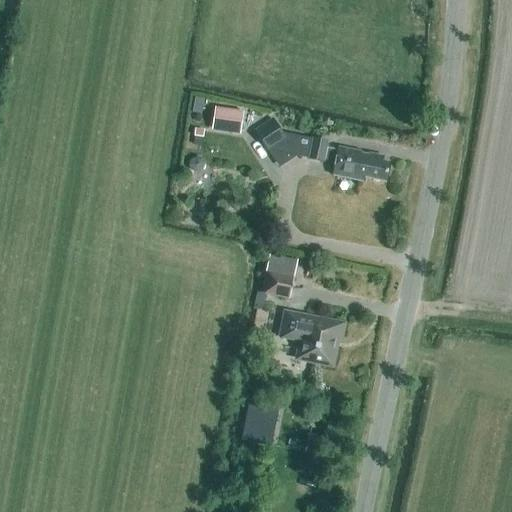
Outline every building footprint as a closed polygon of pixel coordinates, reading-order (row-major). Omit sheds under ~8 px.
[(211,125),(239,129),(241,111),(213,107),(211,125)] [(332,141),(318,138),(280,129),(273,118),(254,130),(278,169),(299,155),(327,161),(328,157),(340,160),(337,175),(367,182),(368,178),(390,183),(394,164),(386,162),(388,157),(343,147),(342,150),(331,147),(332,141)] [(203,164),(201,159),(196,157),(191,160),(189,165),(191,170),(197,172),(202,169),(203,164)] [(290,297),(295,276),(268,269),(263,291),(290,297)] [(265,295),(256,293),(254,304),(263,306),(265,295)] [(339,339),(339,338),(342,325),(287,313),(282,336),(301,340),(298,357),(331,365),(334,347),(333,347),(335,341),(336,341),(337,341),(338,340),(339,339)] [(271,447),(277,411),(248,406),(242,442),(271,447)] [(308,434),(304,453),(318,456),(322,437),(308,434)]
